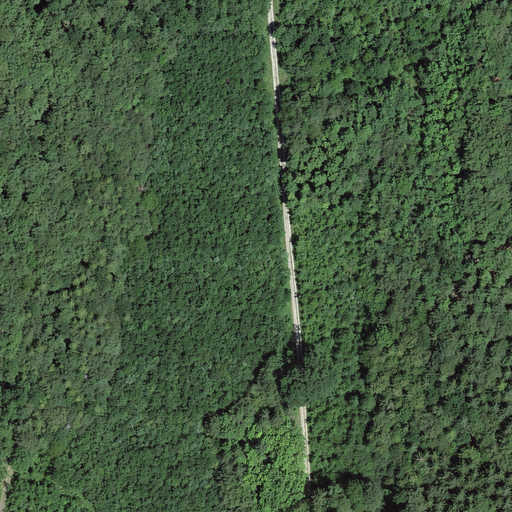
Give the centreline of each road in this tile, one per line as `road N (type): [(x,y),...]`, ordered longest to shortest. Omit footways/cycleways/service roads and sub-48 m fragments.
road 1 (track): [(9,511),(36,273),(65,174),(93,0)]
road 2 (track): [(314,511),(272,0)]
